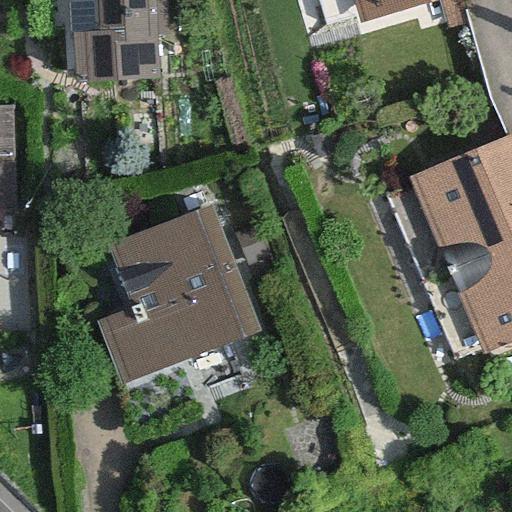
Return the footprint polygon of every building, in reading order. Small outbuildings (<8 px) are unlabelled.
[(152,0),(51,0),(54,76),(154,73),(152,0)] [(335,0),(344,25),(424,0),(335,0)] [(21,226),(19,103),(0,103),(0,269),(4,270),(4,226),(21,226)] [(511,342),(511,135),(408,180),(482,355),(511,342)] [(271,326),(219,196),(97,245),(150,375),(271,326)]
